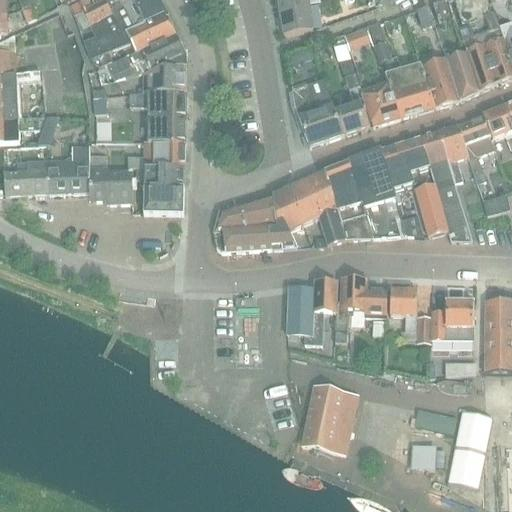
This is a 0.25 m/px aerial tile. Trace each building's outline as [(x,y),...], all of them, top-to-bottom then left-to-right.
[(15,0),(21,12),(30,7),(27,0),(15,0)] [(91,8),(86,0),(83,0),(69,8),(74,17),(91,8)] [(82,14),(74,19),(80,34),(90,28),(96,40),(84,46),(90,61),(131,45),(136,55),(176,37),(156,0),(109,0),(107,2),(82,14)] [(307,0),(277,0),(280,12),(309,7),(307,0)] [(486,0),(457,0),(452,2),(460,27),(492,16),(486,0)] [(453,23),(452,19),(447,4),(434,8),(441,27),(453,23)] [(30,7),(21,12),(27,25),(37,21),(30,7)] [(309,7),(280,12),(284,38),(313,33),(309,7)] [(422,33),(434,29),(427,11),(416,15),(422,33)] [(511,32),(510,26),(500,29),(511,70),(511,32)] [(467,54),(467,57),(479,95),(511,81),(511,70),(500,29),(490,32),(493,44),(467,54)] [(136,55),(126,60),(105,69),(110,79),(131,70),(146,63),(152,73),(186,57),(176,37),(136,55)] [(447,62),(446,62),(459,105),(479,95),(467,57),(457,61),(453,50),(444,53),(447,62)] [(0,54),(0,78),(16,77),(15,54),(0,54)] [(143,77),(143,97),(148,97),(186,96),(187,57),(186,57),(152,73),(143,77)] [(355,109),(336,116),(343,140),(370,131),(362,107),(365,106),(361,96),(350,62),(339,66),(345,80),(355,109)] [(429,68),(422,70),(435,112),(459,105),(446,62),(429,68)] [(386,79),(388,86),(400,122),(435,112),(422,70),(421,69),(386,79)] [(16,77),(0,78),(0,123),(18,123),(16,88),(41,86),(40,76),(16,78),(16,77)] [(324,84),(308,89),(292,93),(294,108),(309,151),(343,140),(336,116),(335,116),(324,84)] [(388,86),(361,96),(365,106),(373,130),(400,122),(388,86)] [(105,92),(93,93),(93,94),(93,102),(95,102),(95,103),(106,101),(105,92)] [(148,97),(143,97),(130,98),(130,112),(148,112),(148,123),(149,123),(148,146),(185,146),(186,96),(148,97)] [(107,118),(106,101),(95,103),(96,118),(107,118)] [(511,120),(507,110),(483,119),(493,143),(506,139),(511,154),(511,120)] [(482,120),(459,129),(468,161),(475,181),(477,188),(486,185),(483,175),(478,160),(495,154),(482,120)] [(18,123),(0,123),(0,146),(19,145),(18,134),(40,134),(39,122),(18,123)] [(459,129),(439,135),(455,186),(463,184),(457,165),(468,161),(459,129)] [(439,135),(420,141),(429,172),(434,188),(448,236),(451,245),(473,246),(455,187),(455,186),(439,135)] [(420,141),(401,147),(411,178),(414,188),(419,187),(416,177),(429,172),(420,141)] [(129,171),(136,171),(184,171),(185,146),(148,146),(144,146),(144,160),(129,160),(129,171)] [(401,147),(380,153),(391,184),(411,178),(401,147)] [(72,164),(47,165),(49,198),(90,196),(90,159),(89,159),(89,149),(71,150),(72,164)] [(380,153),(349,166),(364,214),(372,242),(383,242),(400,241),(396,228),(403,225),(394,193),(391,184),(380,153)] [(107,159),(90,159),(90,196),(91,203),(106,202),(106,209),(132,208),(131,178),(106,178),(107,171),(107,159)] [(17,169),(17,177),(4,177),(5,199),(49,198),(47,165),(27,166),(27,169),(17,169)] [(325,175),(341,232),(345,244),(348,243),(372,242),(364,214),(349,166),(325,175)] [(184,171),(136,171),(136,184),(140,184),(140,188),(144,188),(143,218),(183,219),(184,171)] [(325,175),(293,190),(301,228),(302,230),(319,222),(328,249),(345,244),(341,232),(325,175)] [(434,188),(415,193),(429,242),(448,236),(434,188)] [(269,233),(272,253),(299,251),(293,234),(302,230),(301,228),(293,190),(273,199),(278,232),(269,233)] [(233,256),(272,253),(269,233),(278,232),(273,199),(219,215),(214,237),(216,253),(223,256),(233,256)] [(486,220),(510,214),(506,199),(482,205),(486,220)] [(336,314),(336,318),(335,335),(348,335),(348,315),(366,316),(365,321),(386,321),(387,294),(368,293),(368,282),(342,282),(341,314),(336,314)] [(313,340),(313,349),(322,350),(323,318),(336,318),(336,314),(337,286),(315,285),(314,292),(313,316),(313,337),(313,340)] [(287,340),(305,340),(304,349),(313,349),(313,340),(313,337),(313,316),(314,292),(288,291),(287,340)] [(400,342),(416,342),(418,342),(418,348),(431,348),(431,344),(431,323),(419,323),(419,329),(417,329),(417,295),(391,294),(391,320),(406,320),(406,336),(400,335),(400,342)] [(511,377),(511,303),(485,304),(485,377),(511,377)] [(473,356),(474,306),(446,305),(446,316),(446,332),(447,332),(459,332),(459,356),(473,356)] [(446,316),(432,316),(431,323),(431,344),(447,344),(447,332),(446,332),(446,316)] [(345,397),(314,390),(301,449),(345,458),(347,448),(335,446),(345,397)] [(437,451),(412,449),(410,473),(436,474),(437,451)]
